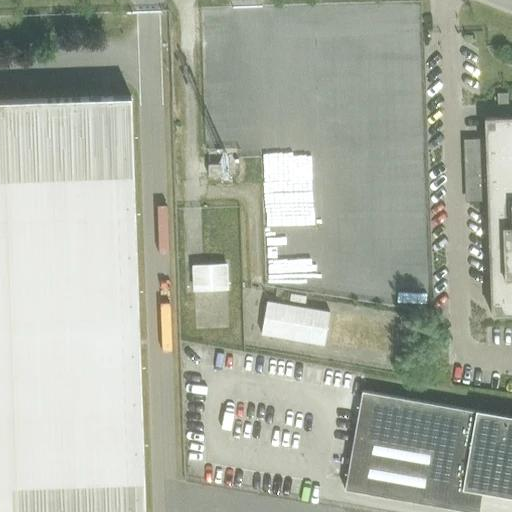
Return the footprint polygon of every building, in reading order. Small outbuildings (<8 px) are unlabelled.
[(508,93),(497,93),(497,104),(508,103),(508,93)] [(144,511),(130,97),(0,100),(0,511),(144,511)] [(511,117),(484,119),(485,141),(464,141),(466,201),(487,201),(491,315),(511,314),(511,117)] [(208,165),(208,177),(228,177),(228,165),(208,165)] [(194,290),(226,289),(225,264),(193,266),(194,290)] [(266,301),(261,334),(324,344),(329,312),(266,301)] [(361,391),(344,489),(473,511),(478,511),(482,492),(511,497),(511,416),(475,410),(475,411),(361,391)]
